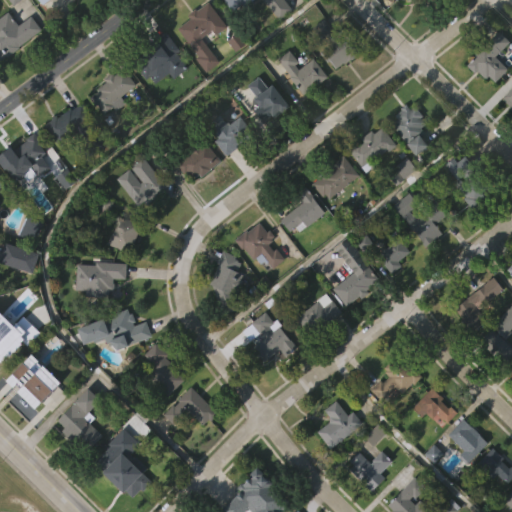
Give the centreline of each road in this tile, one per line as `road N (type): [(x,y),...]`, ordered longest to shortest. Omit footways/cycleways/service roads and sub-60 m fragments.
road 1 (residential): [(166,511),(262,416),(511,220)]
road 2 (residential): [(191,241),(492,0)]
road 3 (residential): [(191,241),(179,264),(181,299),(195,329),(346,511)]
road 4 (residential): [(356,0),(511,153)]
road 5 (tertiary): [(0,107),(146,0)]
road 6 (residential): [(407,304),(511,418)]
